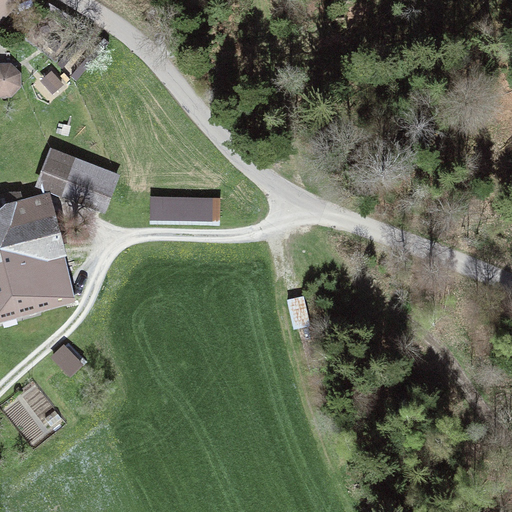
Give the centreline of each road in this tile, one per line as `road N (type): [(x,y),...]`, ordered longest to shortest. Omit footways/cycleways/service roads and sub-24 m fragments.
road 1 (unclassified): [(511,283),(295,199),(227,143),(141,44),(76,0)]
road 2 (track): [(0,390),(74,323),(118,242),(150,233),(258,232),(284,217),(295,199)]
road 3 (track): [(511,455),(451,370),(332,267),(295,199)]
road 4 (track): [(295,199),(265,0)]
